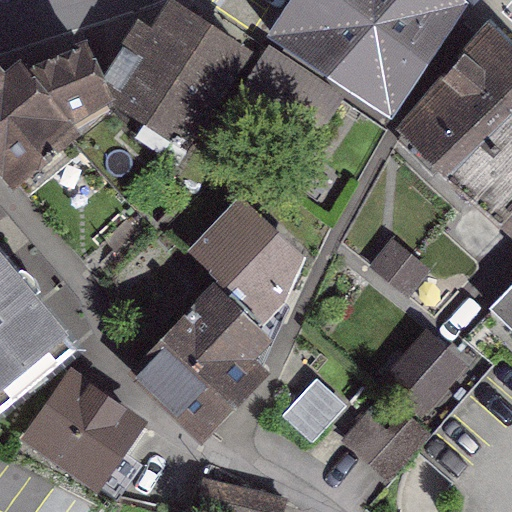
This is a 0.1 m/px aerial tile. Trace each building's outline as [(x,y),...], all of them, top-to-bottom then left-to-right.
[(349,0),(301,0),(271,46),(390,125),(436,58),(349,0)] [(454,0),(349,0),(436,58),(467,11),(454,0)] [(240,63),(173,17),(117,98),(184,144),(240,63)] [(511,119),(511,56),(493,39),(400,139),(451,186),(511,119)] [(0,171),(12,186),(105,109),(82,63),(15,81),(0,93),(0,171)] [(511,220),(511,119),(451,186),(501,232),(511,220)] [(303,277),(241,219),(201,261),(226,285),(142,374),(206,434),(259,378),(250,370),(273,346),(268,342),(303,277)] [(435,256),(401,233),(379,265),(413,288),(435,256)] [(72,360),(0,274),(0,418),(1,419),(72,360)] [(511,291),(503,302),(511,312),(511,291)] [(408,376),(439,406),(485,358),(453,329),(408,376)] [(334,424),(365,454),(411,406),(379,376),(334,424)] [(62,390),(31,442),(104,487),(136,434),(62,390)] [(209,483),(201,511),(202,511),(278,511),(281,504),(209,483)]
